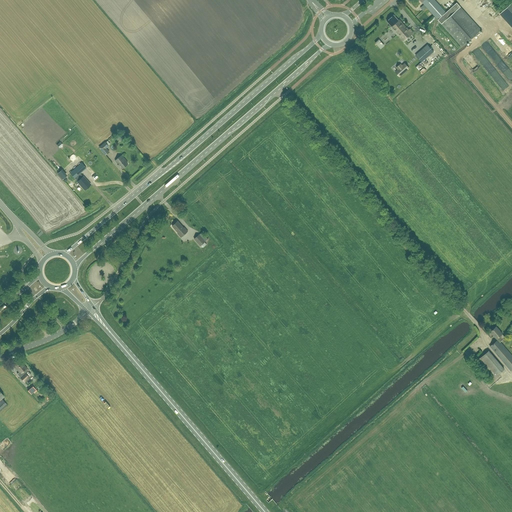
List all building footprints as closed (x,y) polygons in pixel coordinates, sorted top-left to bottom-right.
[(427,0),(420,0),(421,1),(462,47),(466,43),(427,0)] [(427,0),(466,43),(481,30),(456,2),(445,12),(434,0),(427,0)] [(511,2),(500,14),(511,27),(511,2)] [(403,42),(413,33),(410,29),(408,30),(406,28),(396,16),(395,17),(393,15),(387,21),(393,28),(392,29),(403,42)] [(395,43),(391,46),(398,54),(402,51),(395,43)] [(427,45),(416,55),(421,62),(433,52),(427,45)] [(397,69),(395,71),(399,76),(408,68),(404,63),(402,65),(401,63),(396,67),(397,69)] [(105,142),(99,147),(102,151),(108,146),(105,142)] [(122,168),(128,164),(127,162),(122,155),(115,160),(119,166),(120,165),(122,168)] [(84,190),(90,184),(83,176),(82,176),(80,173),(86,168),(81,162),(69,173),(74,178),(77,181),(84,190)] [(181,237),(188,231),(184,227),(183,228),(178,221),(172,226),(178,232),(177,233),(181,237)] [(199,234),(194,239),(200,246),(205,241),(199,234)] [(511,370),(511,369),(511,355),(500,342),(505,338),(501,334),(502,333),(496,326),(490,331),(496,338),(497,340),(490,346),(511,370)] [(494,377),(504,369),(488,350),(478,359),(494,377)] [(23,375),(25,372),(26,373),(28,371),(26,369),(27,368),(23,364),(22,364),(19,361),(14,365),(21,373),(23,375)] [(29,388),(33,393),(34,394),(37,391),(32,385),(29,388)] [(30,499),(33,497),(21,482),(15,487),(28,504),(32,501),(30,499)]
